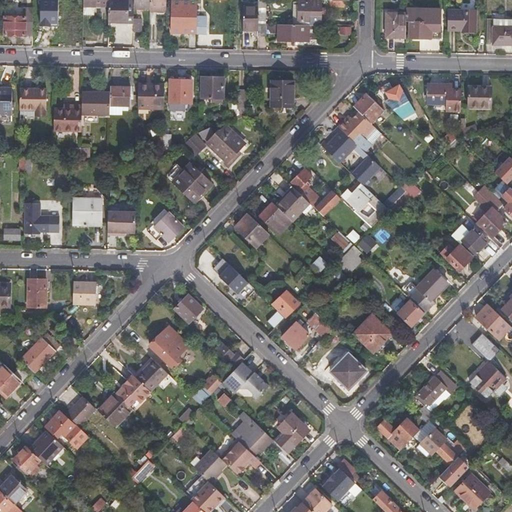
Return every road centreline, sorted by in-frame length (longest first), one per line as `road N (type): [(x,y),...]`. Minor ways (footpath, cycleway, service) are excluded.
road 1 (residential): [(367,58),(0,53)]
road 2 (residential): [(367,58),(171,262)]
road 3 (residential): [(171,262),(0,439)]
road 4 (residential): [(346,425),(171,262)]
road 5 (residential): [(346,425),(511,252)]
road 6 (residential): [(171,262),(0,259)]
road 7 (residential): [(511,63),(367,58)]
road 8 (residential): [(434,511),(346,425)]
road 9 (residential): [(263,511),(346,425)]
